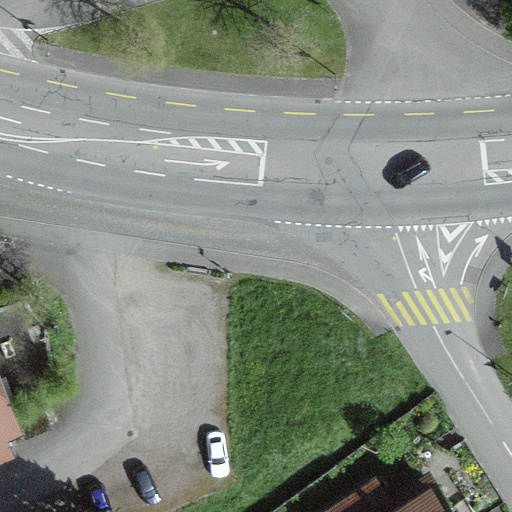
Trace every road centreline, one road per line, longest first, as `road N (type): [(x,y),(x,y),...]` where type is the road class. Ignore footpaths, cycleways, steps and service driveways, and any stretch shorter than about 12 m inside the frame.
road 1 (secondary): [(403,171),(210,167),(86,148),(0,123)]
road 2 (residential): [(403,171),(430,305),(449,355),(511,456)]
